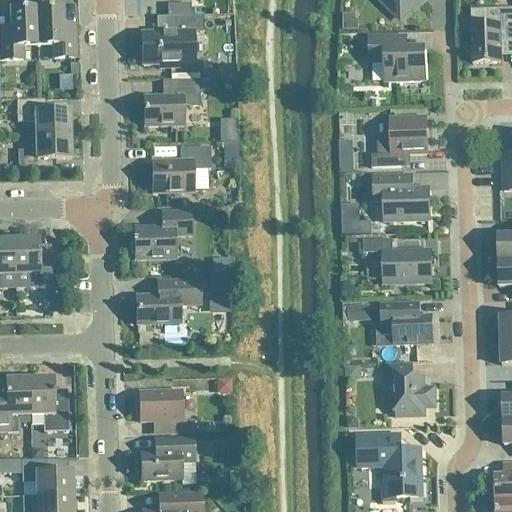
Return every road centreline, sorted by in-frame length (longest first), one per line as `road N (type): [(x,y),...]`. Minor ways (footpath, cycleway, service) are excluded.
road 1 (residential): [(455,511),(454,469),(471,443),(463,108)]
road 2 (residential): [(107,207),(104,0)]
road 3 (residential): [(110,511),(109,346)]
road 4 (residential): [(109,346),(107,207)]
